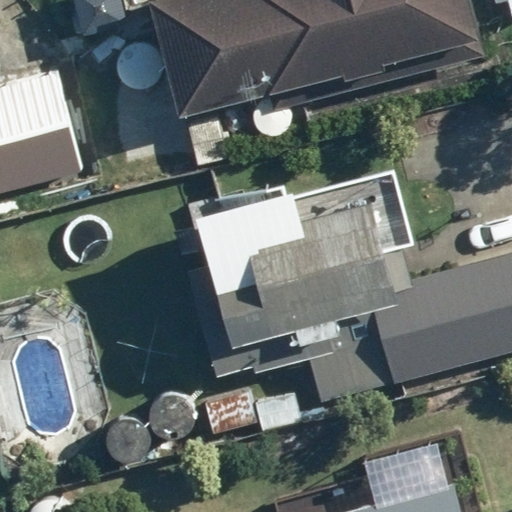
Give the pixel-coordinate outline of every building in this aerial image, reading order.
[(175,0),(203,103),(364,62),(365,68),(408,57),(406,51),(505,25),(498,0),(175,0)] [(239,148),(229,110),(200,116),(210,155),(239,148)] [(332,396),(511,350),(511,247),(425,270),(416,235),(432,231),(413,160),(222,209),(234,253),(206,260),(234,368),(268,359),(270,367),(321,353),(332,396)] [(261,386),(217,396),(224,428),(269,417),(261,386)] [(480,511),(471,474),(322,511),(480,511)]
